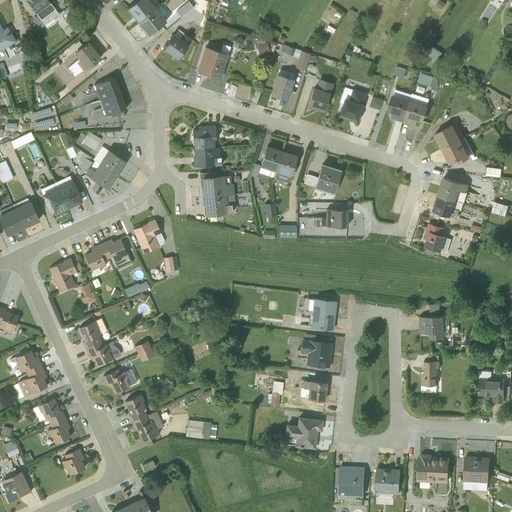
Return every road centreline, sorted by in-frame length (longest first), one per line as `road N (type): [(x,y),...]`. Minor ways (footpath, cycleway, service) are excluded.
road 1 (residential): [(155,93),(182,94),(403,165),(415,182),(401,231),(376,229)]
road 2 (residential): [(37,511),(116,475),(18,256)]
road 3 (residential): [(395,423),(395,440),(343,438),(356,310),(393,313)]
road 4 (residential): [(18,256),(134,201),(157,174)]
